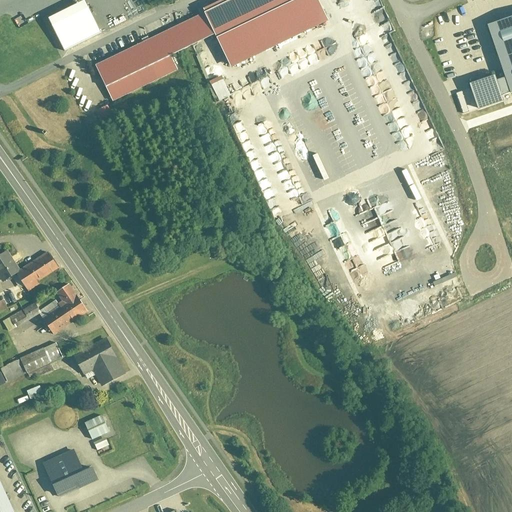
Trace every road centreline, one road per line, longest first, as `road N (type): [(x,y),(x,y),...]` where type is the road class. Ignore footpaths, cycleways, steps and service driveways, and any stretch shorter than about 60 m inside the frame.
road 1 (primary): [(209,469),(0,159)]
road 2 (residential): [(406,20),(469,154),(484,201),(486,257)]
